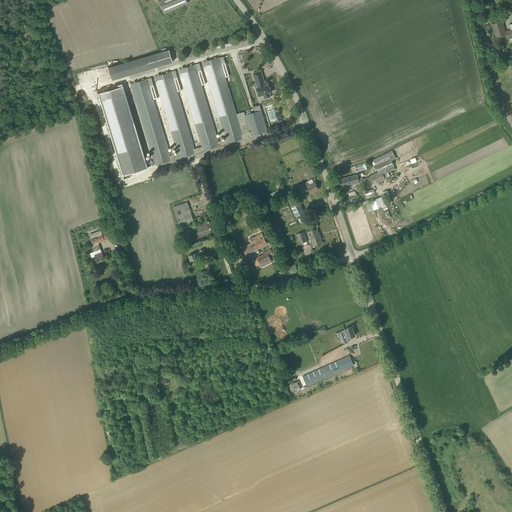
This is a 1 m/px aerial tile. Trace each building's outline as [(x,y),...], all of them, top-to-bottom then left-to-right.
[(164,13),(188,3),(186,0),(161,0),(159,1),(164,13)] [(505,32),(502,21),(492,24),(495,34),(495,33),(498,42),(511,37),(511,23),(509,24),(511,30),(505,32)] [(112,80),(173,62),(169,50),(109,68),(112,80)] [(223,56),(219,57),(203,62),(200,63),(202,71),(205,70),(226,138),(218,141),(201,84),(205,84),(199,63),(195,64),(179,69),(202,146),(194,148),(177,92),(181,91),(175,71),(171,72),(171,71),(155,76),(178,153),(175,154),(174,151),(171,152),(169,153),(153,99),(157,98),(151,78),(147,79),(131,83),(155,161),(146,164),(123,86),(99,93),(123,175),(170,160),(171,162),(181,159),(180,157),(194,153),(194,155),(205,151),(205,150),(218,146),(218,147),(229,144),(229,143),(243,139),(243,140),(253,137),(253,135),(268,131),(260,105),(253,107),(255,112),(245,115),(244,112),(236,114),(236,112),(225,77),(229,76),(223,56)] [(266,85),(261,71),(253,73),(256,84),(255,84),(259,97),(263,95),(264,99),(271,97),(269,93),(271,92),(270,90),(271,90),(270,86),(269,87),(269,84),(266,85)] [(391,171),(395,169),(394,166),(393,165),(395,164),(393,160),(392,161),(390,157),(394,155),(392,151),(373,160),(374,162),(373,163),(374,165),(375,164),(379,172),(370,176),(374,184),(385,178),(383,175),(391,171)] [(363,181),(361,174),(357,174),(336,180),(338,187),(359,182),(363,181)] [(302,197),(318,189),(315,182),(308,185),(307,182),(303,184),(298,187),(291,190),(292,193),(294,192),(296,196),(301,194),(302,197)] [(388,205),(384,194),(381,195),(381,197),(375,199),(378,207),(381,206),(382,207),(383,208),(387,207),(387,205),(388,205)] [(176,217),(191,213),(188,202),(173,207),(176,217)] [(296,217),(299,216),(303,214),(298,203),(293,205),(290,206),(296,217)] [(210,229),(210,227),(208,221),(211,220),(209,212),(202,214),(202,216),(193,219),(191,213),(176,217),(180,228),(194,223),(195,225),(181,230),(185,244),(212,235),(210,229)] [(284,234),(279,221),(270,225),(274,238),(284,234)] [(314,246),(322,242),(317,228),(308,231),(314,246)] [(300,243),(307,240),(304,232),(296,235),(300,243)] [(246,254),(267,244),(261,233),(253,238),(255,241),(243,248),(246,254)] [(103,235),(102,234),(90,239),(93,245),(91,245),(93,252),(89,253),(89,254),(91,258),(95,256),(98,262),(105,259),(98,242),(104,240),(103,235)] [(206,255),(204,249),(200,250),(200,252),(196,253),(189,256),(192,264),(198,261),(197,258),(202,256),(202,257),(206,255)] [(262,267),(272,262),(269,256),(273,254),(271,249),(263,253),(264,254),(257,258),(260,265),(262,267)] [(343,343),(350,341),(348,338),(355,335),(352,327),(345,329),(345,330),(339,332),(341,337),(343,343)] [(307,385),(353,365),(351,359),(349,356),(345,358),(303,376),(305,380),(307,385)] [(296,391),(300,389),(297,381),(292,383),(296,391)]
